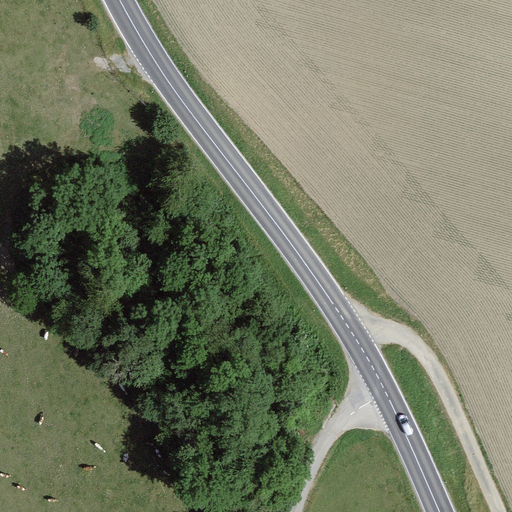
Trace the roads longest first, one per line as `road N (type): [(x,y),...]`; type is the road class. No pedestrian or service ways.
road 1 (primary): [(136,0),(371,335),(461,511)]
road 2 (track): [(511,492),(453,366),(418,337),(371,335)]
